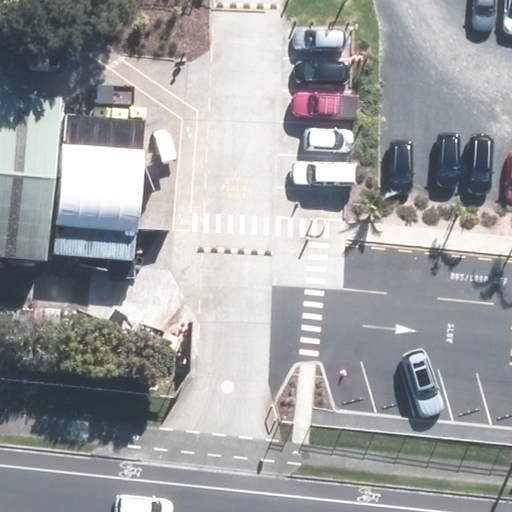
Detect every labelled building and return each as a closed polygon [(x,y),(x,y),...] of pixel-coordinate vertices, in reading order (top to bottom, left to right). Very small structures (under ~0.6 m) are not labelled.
[(65,95),(0,88),(0,252),(50,257),(51,251),(53,230),(61,136),(63,110),(65,95)] [(145,143),(147,117),(63,110),(61,136),(145,143)] [(137,237),(145,143),(61,136),(53,230),(137,237)] [(51,251),(135,258),(137,237),(53,230),(51,251)] [(385,289),(298,283),(295,324),(382,330),(385,289)]
